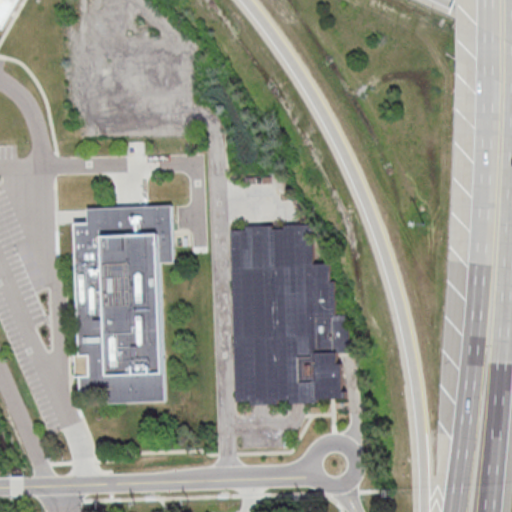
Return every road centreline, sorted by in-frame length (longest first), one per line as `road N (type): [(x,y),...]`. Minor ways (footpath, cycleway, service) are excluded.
road 1 (motorway): [(250,0),(295,56),(375,207),(420,361),(430,511)]
road 2 (primary): [(487,72),(477,301),(452,511)]
road 3 (residential): [(27,487),(339,466)]
road 4 (primary): [(487,511),(511,216)]
